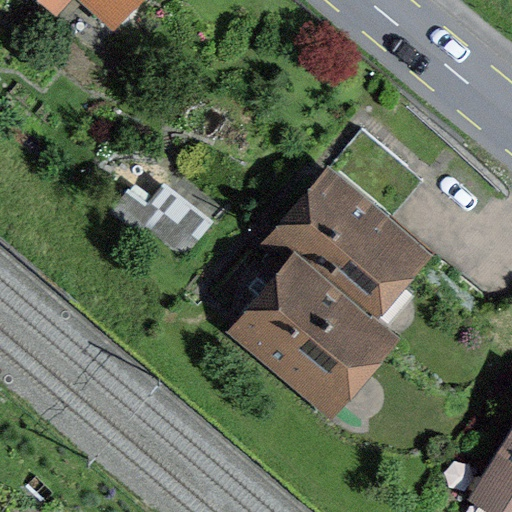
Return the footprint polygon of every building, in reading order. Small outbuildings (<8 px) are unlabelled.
[(35,0),(56,19),(73,0),(77,0),(114,33),(144,0),(35,0)] [(362,129),(346,148),(408,200),(424,180),(362,129)] [(346,148),(329,168),(391,220),(408,200),(346,148)] [(329,168),(327,166),(261,244),(285,264),(295,251),(379,321),(434,256),(391,220),(329,168)] [(213,222),(163,184),(153,197),(135,184),(130,190),(128,189),(109,213),(137,235),(144,226),(185,258),(213,222)] [(295,251),(285,264),(226,333),(333,422),(402,340),(379,321),(295,251)] [(511,350),(444,465),(504,500),(511,485),(511,350)]
